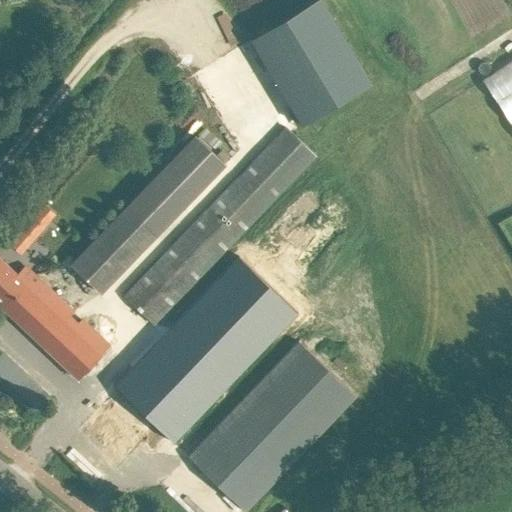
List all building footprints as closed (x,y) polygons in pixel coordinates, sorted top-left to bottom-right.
[(319,0),(315,0),(248,40),(299,126),(370,84),(319,0)] [(511,60),(485,78),(511,119),(511,60)] [(124,296),(153,323),(238,235),(315,153),(286,126),(124,296)] [(70,263),(101,293),(225,163),(193,133),(70,263)] [(6,241),(20,253),(54,212),(41,200),(6,241)] [(297,312),(280,296),(238,256),(114,385),(173,442),(174,441),(297,312)] [(0,304),(78,378),(109,346),(25,266),(17,274),(0,257),(0,304)] [(356,395),(298,340),(188,456),(246,511),(356,395)] [(49,397),(0,345),(0,370),(37,409),(49,397)]
